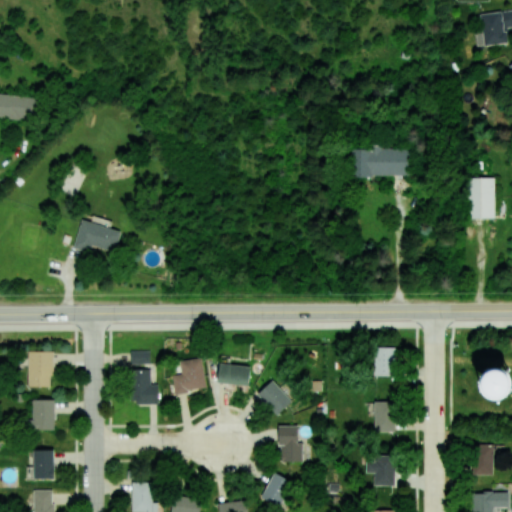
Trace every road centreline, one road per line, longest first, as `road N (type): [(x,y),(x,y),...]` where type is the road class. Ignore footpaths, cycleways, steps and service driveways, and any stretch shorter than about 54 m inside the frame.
road 1 (tertiary): [(511,309),(0,312)]
road 2 (residential): [(434,310),(434,511)]
road 3 (residential): [(94,511),(94,312)]
road 4 (residential): [(94,442),(231,441)]
